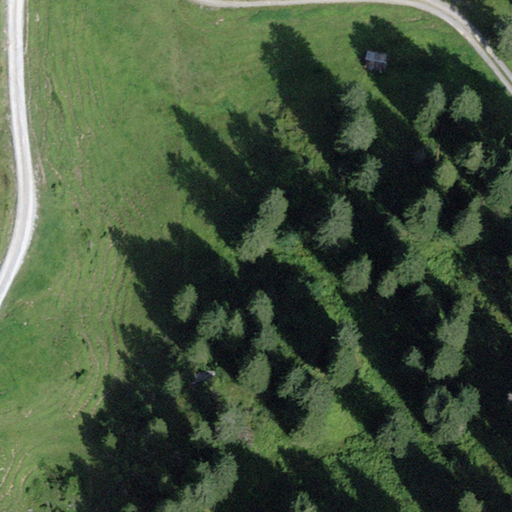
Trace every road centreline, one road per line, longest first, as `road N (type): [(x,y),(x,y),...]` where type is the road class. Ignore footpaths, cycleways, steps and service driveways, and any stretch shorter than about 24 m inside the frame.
road 1 (track): [(15,0),(25,216),(0,291)]
road 2 (track): [(511,85),(456,19),(426,0)]
